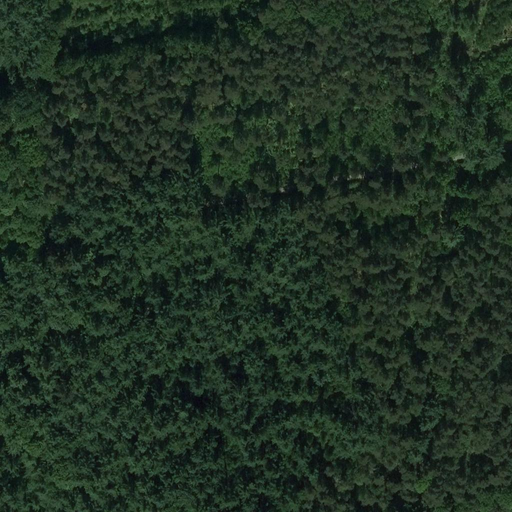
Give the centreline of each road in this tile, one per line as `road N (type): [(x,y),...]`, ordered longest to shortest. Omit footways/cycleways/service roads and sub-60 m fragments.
road 1 (unclassified): [(0,244),(511,148)]
road 2 (track): [(46,0),(23,238)]
road 3 (track): [(41,48),(216,0)]
